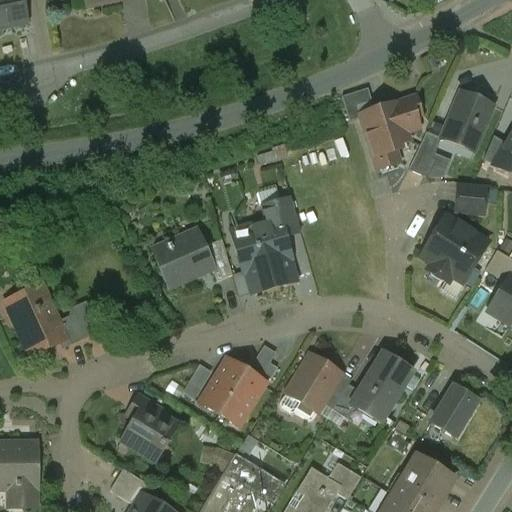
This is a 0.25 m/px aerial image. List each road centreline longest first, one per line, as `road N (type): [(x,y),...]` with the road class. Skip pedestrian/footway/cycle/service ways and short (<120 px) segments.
road 1 (tertiary): [(386,57),(254,111),(128,144),(0,164)]
road 2 (residential): [(392,312),(320,306),(258,319),(50,386)]
road 3 (residential): [(255,0),(0,72)]
road 4 (residential): [(511,367),(435,322),(392,312)]
road 5 (residential): [(50,386),(65,429),(76,511)]
road 6 (residential): [(392,312),(399,233),(423,195)]
